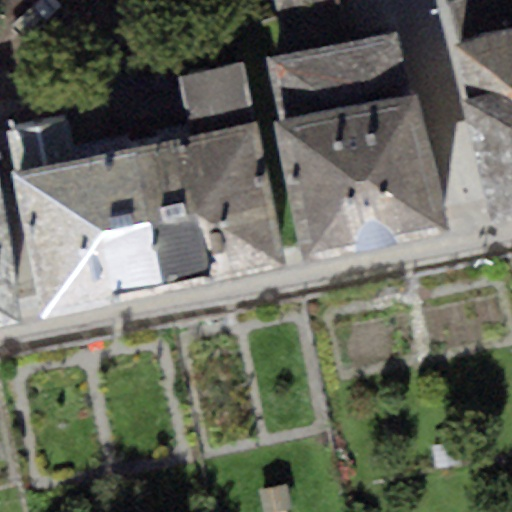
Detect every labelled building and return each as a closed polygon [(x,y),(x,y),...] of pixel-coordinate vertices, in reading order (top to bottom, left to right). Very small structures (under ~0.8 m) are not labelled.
[(281,0),(277,1),(288,56),(350,44),(341,0),(281,0)] [(511,29),(465,40),(477,92),(465,95),(494,218),(511,213),(511,29)] [(266,60),(279,123),(411,96),(398,33),(350,44),(288,56),(266,60)] [(195,140),(257,128),(244,64),(182,76),(195,140)] [(411,96),(279,123),(308,258),(446,229),(418,94),(411,96)] [(66,119),(6,131),(16,177),(76,165),(66,119)] [(135,153),(165,289),(285,266),(257,128),(195,140),(135,153)] [(165,289),(135,153),(76,165),(16,177),(45,315),(165,289)] [(21,263),(0,155),(0,328),(23,324),(11,264),(21,263)] [(459,439),(432,446),(438,470),(466,463),(459,439)] [(296,511),(289,482),(261,489),(266,511),(296,511)]
